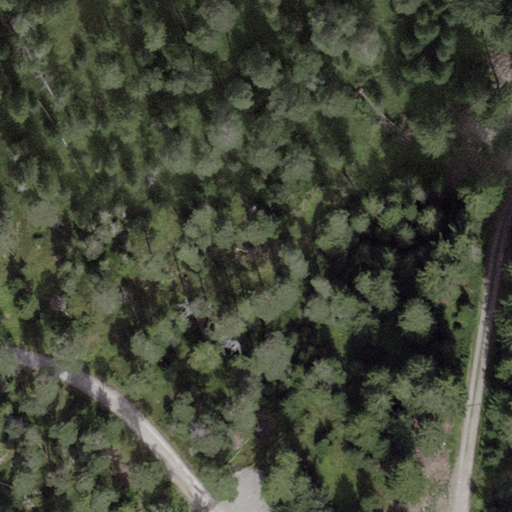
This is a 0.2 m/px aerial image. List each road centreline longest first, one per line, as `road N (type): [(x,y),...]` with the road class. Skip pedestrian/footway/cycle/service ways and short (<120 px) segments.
road 1 (track): [(511,212),(503,225),(467,511)]
road 2 (track): [(222,511),(143,430),(32,357),(0,353)]
